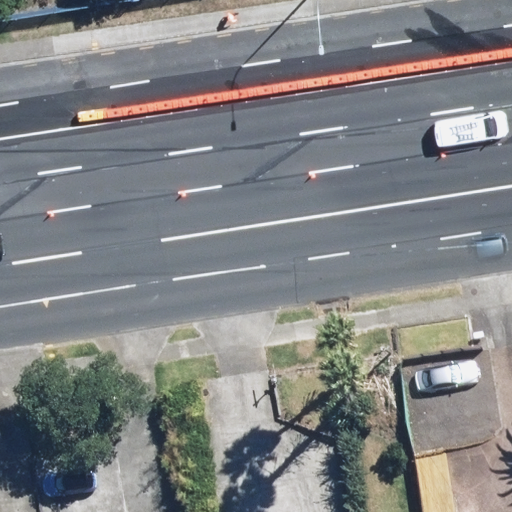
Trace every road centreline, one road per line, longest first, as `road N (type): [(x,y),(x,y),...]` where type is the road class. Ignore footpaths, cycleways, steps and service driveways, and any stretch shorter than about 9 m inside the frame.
road 1 (primary): [(511,201),(0,285)]
road 2 (primary): [(0,130),(511,47)]
